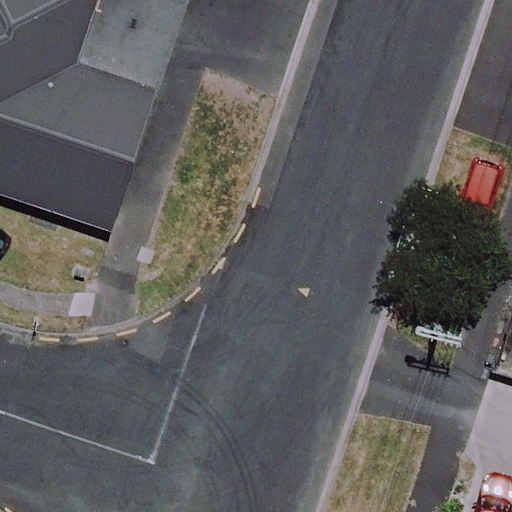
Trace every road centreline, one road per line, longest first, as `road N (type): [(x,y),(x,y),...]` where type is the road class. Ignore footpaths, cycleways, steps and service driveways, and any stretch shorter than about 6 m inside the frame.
road 1 (residential): [(390,0),(222,493)]
road 2 (residential): [(0,417),(222,493)]
